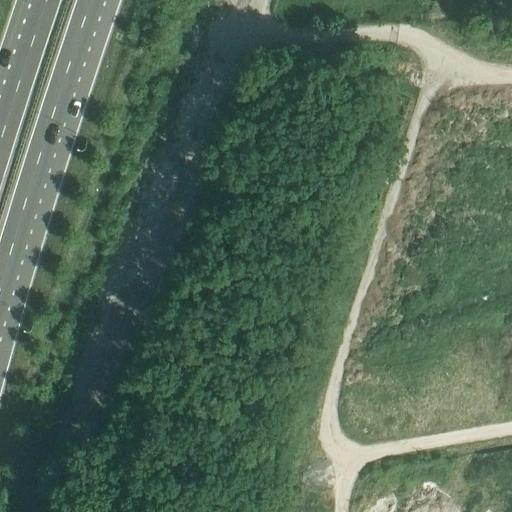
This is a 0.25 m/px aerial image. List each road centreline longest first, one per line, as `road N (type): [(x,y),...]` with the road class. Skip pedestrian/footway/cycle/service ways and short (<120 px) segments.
road 1 (unclassified): [(79,511),(259,0)]
road 2 (trunk): [(0,288),(91,0)]
road 3 (trunk): [(47,0),(0,142)]
